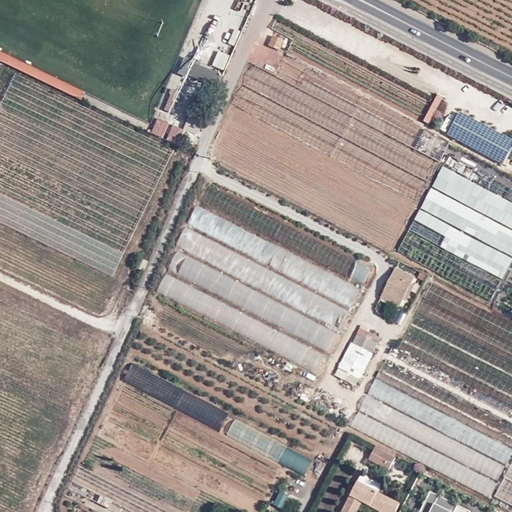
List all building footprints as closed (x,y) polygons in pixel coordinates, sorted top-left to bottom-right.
[(284,41),(272,36),(268,47),(280,52),(284,41)] [(286,55),(399,105),(397,110),(431,125),(441,101),(318,47),(316,51),(292,40),(286,55)] [(0,61),(81,101),(85,93),(0,52),(0,61)] [(267,53),(264,60),(277,66),(280,58),(267,53)] [(153,129),(192,145),(223,76),(193,63),(187,76),(204,83),(183,130),(157,120),(153,129)] [(418,203),(233,107),(213,145),(221,150),(218,157),(394,249),(418,203)] [(497,153),(501,155),(508,159),(511,150),(511,132),(509,131),(497,153)] [(210,206),(229,215),(235,201),(217,192),(210,206)] [(235,221),(365,284),(373,268),(246,207),(242,215),(239,213),(235,221)] [(309,258),(209,217),(211,232),(214,229),(240,254),(201,238),(202,249),(222,247),(224,272),(249,282),(226,284),(228,303),(248,311),(217,315),(215,302),(174,286),(159,301),(321,367),(324,359),(326,361),(339,328),(341,329),(357,290),(335,281),(337,300),(298,285),(309,258)] [(148,262),(140,258),(136,269),(144,272),(148,262)] [(415,277),(396,267),(384,292),(403,302),(415,277)] [(511,449),(511,325),(432,283),(399,345),(393,342),(366,396),(504,467),(511,449)] [(368,328),(361,325),(338,370),(358,380),(379,338),(367,331),(368,328)] [(129,367),(122,385),(223,426),(230,408),(129,367)] [(206,448),(215,452),(223,435),(178,414),(173,426),(176,428),(169,444),(202,459),(206,448)] [(305,475),(312,461),(252,430),(245,444),(305,475)] [(215,470),(270,492),(280,465),(249,453),(242,450),(237,462),(220,456),(215,470)] [(386,462),(385,465),(390,468),(396,458),(380,450),(377,457),(386,462)] [(384,467),(385,465),(386,462),(377,457),(374,462),(384,467)] [(511,462),(495,496),(511,505),(511,462)] [(69,485),(122,511),(168,511),(79,466),(69,485)] [(499,511),(420,472),(399,511),(499,511)] [(359,496),(364,486),(357,482),(352,493),(359,496)] [(122,511),(69,485),(65,494),(99,511),(122,511)] [(395,511),(399,504),(364,486),(359,496),(352,493),(341,511),(357,511),(362,503),(379,511),(378,511),(395,511)] [(273,505),(282,510),(290,497),(281,492),(273,505)]
